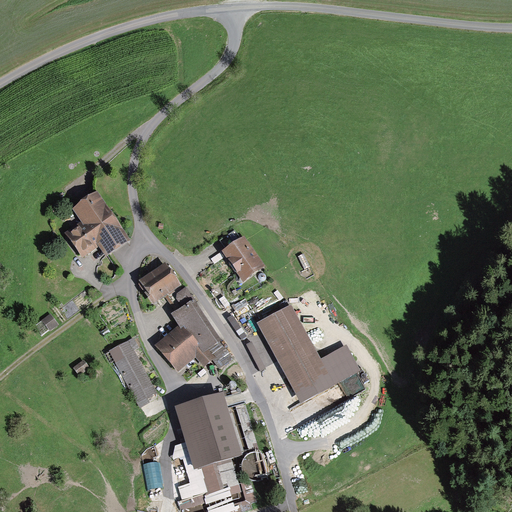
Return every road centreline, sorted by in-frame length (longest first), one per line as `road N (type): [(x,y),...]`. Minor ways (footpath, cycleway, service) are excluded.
road 1 (residential): [(511,29),(244,7),(165,16),(42,57),(0,87)]
road 2 (track): [(166,254),(0,383)]
road 3 (track): [(511,326),(492,351),(477,408),(469,511)]
